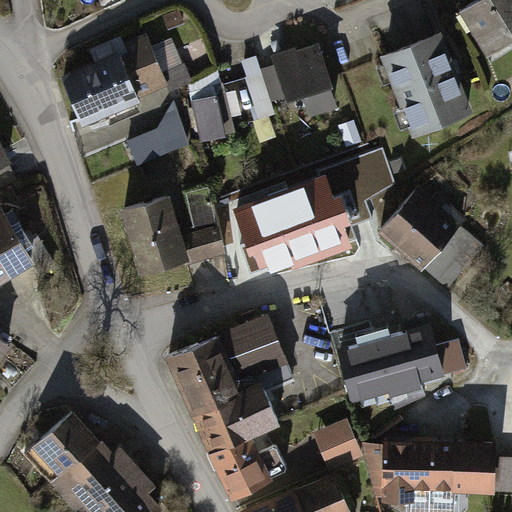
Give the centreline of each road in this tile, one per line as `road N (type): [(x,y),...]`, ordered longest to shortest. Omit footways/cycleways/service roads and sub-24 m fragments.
road 1 (residential): [(127,332),(284,283),(386,276),(432,294),(499,362)]
road 2 (residential): [(17,59),(108,292)]
road 3 (residential): [(22,404),(82,391),(172,442)]
road 4 (residential): [(108,292),(22,404)]
